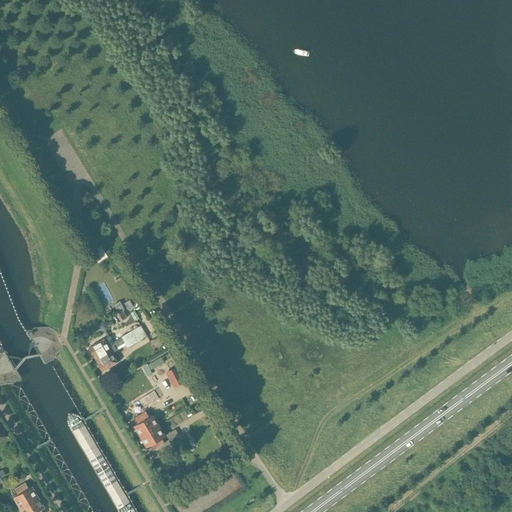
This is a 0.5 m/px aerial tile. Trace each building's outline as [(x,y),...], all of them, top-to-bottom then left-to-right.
[(95,260),(106,253),(101,247),(91,253),(95,260)] [(119,302),(113,306),(116,310),(122,307),(119,302)] [(135,311),(130,313),(135,321),(139,319),(135,311)] [(100,323),(99,327),(101,331),(105,332),(107,336),(110,334),(108,331),(110,326),(113,325),(111,321),(108,323),(104,322),(100,323)] [(141,326),(138,327),(121,337),(124,343),(144,331),(141,326)] [(144,331),(124,343),(127,348),(147,336),(144,331)] [(107,337),(89,348),(89,349),(93,356),(94,356),(96,359),(115,348),(114,345),(113,346),(107,337)] [(115,348),(96,360),(98,362),(97,363),(102,371),(117,362),(112,353),(116,350),(115,348)] [(147,364),(142,367),(148,377),(152,374),(150,370),(164,362),(161,357),(147,365),(147,364)] [(176,367),(169,371),(165,373),(174,388),(185,382),(176,367)] [(119,383),(111,387),(115,394),(123,390),(119,383)] [(140,435),(157,424),(152,415),(149,417),(146,411),(134,418),(137,424),(134,426),(140,435)] [(157,424),(140,435),(147,446),(149,445),(153,450),(165,443),(161,438),(164,436),(157,424)] [(178,435),(175,429),(165,435),(173,446),(180,442),(177,436),(178,435)] [(193,437),(185,442),(190,449),(197,445),(193,437)] [(20,507),(37,496),(31,487),(29,488),(25,483),(13,490),(16,495),(14,497),(20,507)] [(43,507),(37,496),(20,507),(22,511),(42,511),(41,509),(43,507)]
